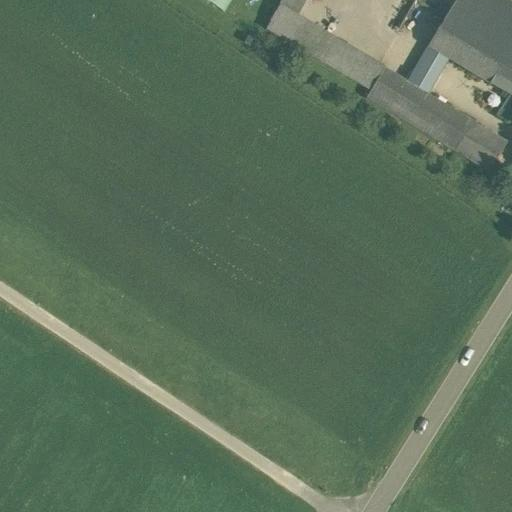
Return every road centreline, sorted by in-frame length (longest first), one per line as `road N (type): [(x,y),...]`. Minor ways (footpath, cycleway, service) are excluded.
road 1 (track): [(0,291),(329,511)]
road 2 (secondary): [(511,287),(371,511)]
